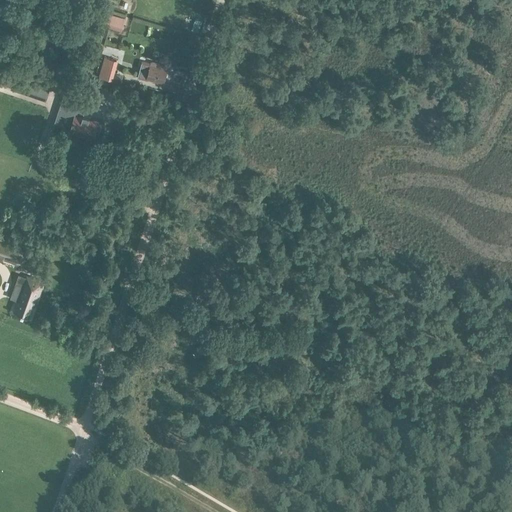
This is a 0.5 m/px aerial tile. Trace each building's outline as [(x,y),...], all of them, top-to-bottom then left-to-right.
[(109,28),(112,15),(105,13),(100,25),(109,28)] [(104,56),(103,56),(98,74),(97,76),(98,76),(111,80),(114,71),(117,59),(104,56)] [(140,76),(147,78),(163,82),(163,81),(168,82),(171,70),(166,69),(166,68),(151,65),(150,66),(143,64),(140,76)] [(14,77),(10,89),(35,97),(39,85),(14,77)] [(60,99),(57,110),(67,113),(62,130),(69,132),(85,138),(91,140),(92,138),(96,139),(96,137),(100,126),(96,125),(97,124),(88,121),(89,118),(83,116),(83,117),(75,115),(78,105),(60,99)] [(0,243),(0,258),(16,264),(20,261),(22,255),(20,250),(0,243)] [(15,282),(12,293),(20,295),(18,300),(14,313),(29,318),(35,301),(36,302),(43,282),(26,276),(23,285),(15,282)]
